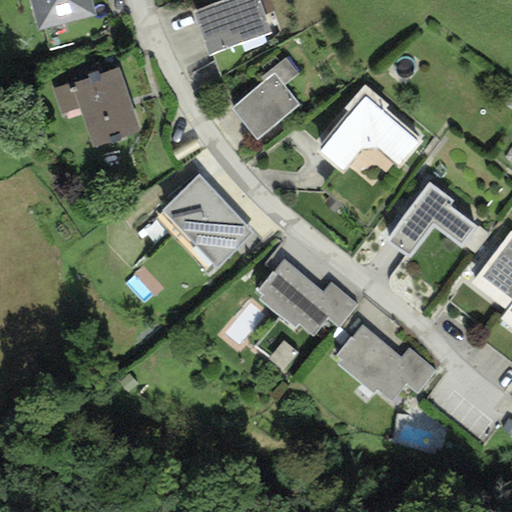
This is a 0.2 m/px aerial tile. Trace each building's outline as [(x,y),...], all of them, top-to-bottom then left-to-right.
[(90,0),(30,0),(39,30),(95,16),(90,0)] [(258,0),(225,0),(193,11),(209,55),(271,34),(264,15),(258,0)] [(268,0),(258,0),(264,15),(273,12),(268,0)] [(265,82),(231,109),(256,140),(299,106),(282,85),(296,74),(284,60),(261,78),(265,82)] [(88,78),(52,90),(61,113),(80,107),(92,148),(139,133),(118,68),(98,75),(97,71),(87,75),(88,78)] [(348,113),(318,151),(341,175),(362,149),(377,149),(398,169),(421,142),(385,109),(388,105),(365,86),(343,109),(348,113)] [(198,175),(162,211),(215,268),(252,233),(198,175)] [(476,227),(450,206),(453,202),(429,182),(383,240),(409,261),(434,229),(461,250),(464,247),(473,254),(489,234),(478,225),(476,227)] [(511,328),(511,233),(511,232),(471,283),(507,311),(500,319),(511,328)] [(326,319),(338,328),(356,305),(330,282),(322,292),(283,258),(257,290),(262,294),(259,299),(295,329),(299,325),(312,336),(326,319)] [(156,302),(167,284),(142,269),(131,286),(156,302)] [(405,385),(416,394),(434,371),(408,348),(401,358),(362,324),(335,356),(341,360),(337,364),(373,395),(377,391),(390,402),(405,385)] [(272,359),(282,347),(270,336),(260,348),(272,359)] [(284,371),(298,355),(286,345),(273,361),(284,371)]
